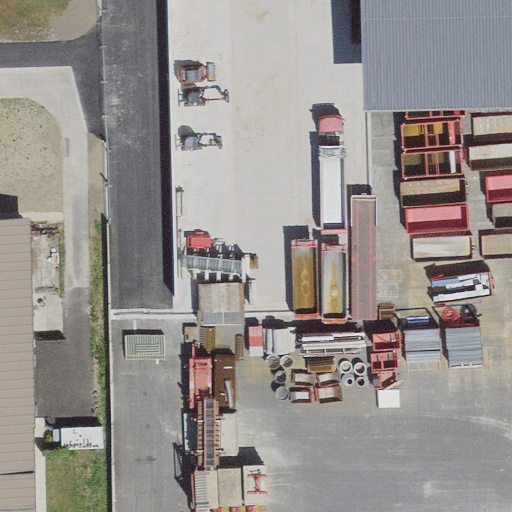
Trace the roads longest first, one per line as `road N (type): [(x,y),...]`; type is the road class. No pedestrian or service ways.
road 1 (unknown): [(349,511),(199,447)]
road 2 (unknown): [(511,242),(363,240)]
